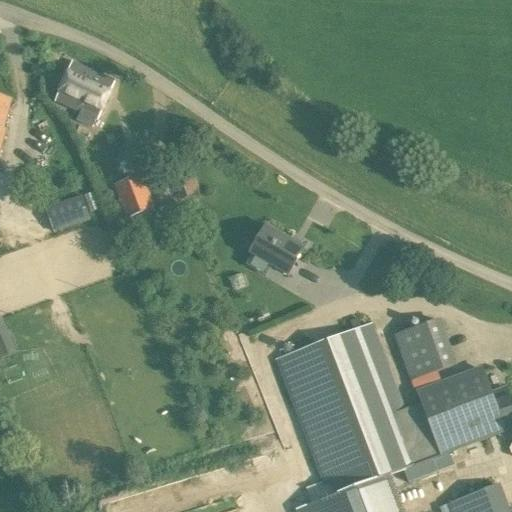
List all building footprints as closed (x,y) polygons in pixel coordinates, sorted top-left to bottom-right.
[(97,121),(115,81),(71,62),(54,102),(80,114),(77,121),(91,128),(95,120),(97,121)] [(11,100),(0,96),(0,149),(5,131),(3,131),(11,100)] [(201,192),(193,168),(172,175),(180,199),(201,192)] [(141,175),(114,185),(127,219),(130,218),(135,231),(157,222),(152,209),(154,208),(141,175)] [(54,233),(90,221),(84,204),(92,201),(90,194),(81,196),(79,189),(43,202),(54,233)] [(289,277),(305,249),(265,227),(250,255),(289,277)] [(0,360),(17,353),(2,318),(0,318),(0,360)] [(410,428),(371,324),(275,361),(327,501),(390,477),(403,472),(407,484),(419,479),(454,466),(449,454),(500,435),(511,430),(511,405),(506,389),(491,395),(483,373),(437,390),(431,375),(451,368),(435,322),(395,336),(417,397),(427,422),(410,428)] [(327,501),(297,511),(403,511),(390,477),(327,501)] [(510,511),(500,484),(447,504),(449,511),(510,511)]
